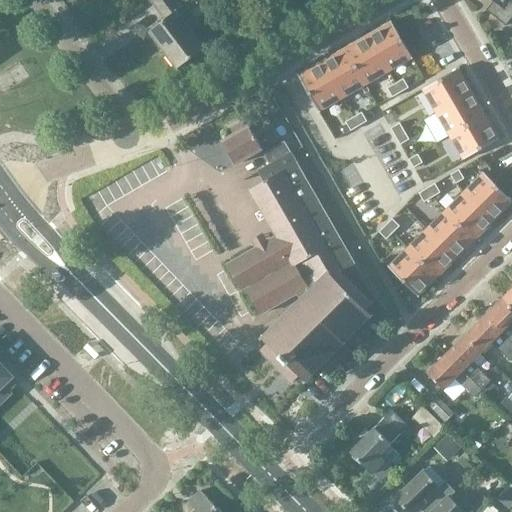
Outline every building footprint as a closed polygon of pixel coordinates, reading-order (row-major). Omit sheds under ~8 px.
[(197,30),(188,18),(174,0),(149,0),(164,19),(147,32),(176,69),(188,60),(192,65),(207,53),(193,34),(197,30)] [(508,0),(490,0),(493,2),(485,11),(505,27),(511,17),(511,2),(509,0),(508,0)] [(391,22),(367,35),(388,72),(412,58),(391,22)] [(367,35),(344,49),(365,85),(388,72),(367,35)] [(344,49),(321,62),(342,98),(365,85),(344,49)] [(321,62),(297,76),(318,112),(342,98),(321,62)] [(458,68),(421,89),(435,113),(471,92),(458,68)] [(403,79),(395,84),(400,93),(408,88),(403,79)] [(395,84),(386,88),(392,97),(400,93),(395,84)] [(435,113),(423,120),(436,144),(449,136),(485,115),(471,92),(435,113)] [(361,112),(353,117),(358,126),(366,121),(361,112)] [(485,115),(449,136),(462,160),(499,139),(485,115)] [(232,135),(222,141),(235,164),(261,149),(254,136),(270,126),(265,116),(247,126),(242,118),(227,127),(232,135)] [(353,117),(345,122),(350,131),(358,126),(353,117)] [(399,123),(390,128),(395,137),(404,131),(399,123)] [(404,131),(395,137),(400,145),(409,140),(404,131)] [(264,154),(263,155),(269,165),(291,152),(290,151),(285,142),(264,154)] [(251,250),(226,263),(241,289),(245,286),(260,313),(295,294),(301,300),(263,339),(266,343),(261,348),(259,350),(263,355),(280,371),(286,377),(291,382),(298,374),(304,379),(369,313),(364,309),(371,301),(351,281),(359,272),(360,271),(345,246),(291,152),(269,165),(256,172),(262,182),(249,189),(276,235),(251,250)] [(417,154),(408,160),(413,168),(422,163),(417,154)] [(458,170),(450,175),(455,184),(464,179),(458,170)] [(511,202),(483,173),(464,191),(493,221),(511,202)] [(434,184),(426,188),(432,197),(440,193),(434,184)] [(426,188),(418,193),(424,202),(432,197),(426,188)] [(464,191),(445,210),(474,240),(493,221),(464,191)] [(427,228),(426,229),(455,259),(457,258),(474,240),(445,210),(427,228)] [(392,219),(385,225),(392,233),(399,226),(392,219)] [(385,225),(378,232),(386,239),(392,233),(385,225)] [(426,229),(407,248),(436,278),(455,259),(426,229)] [(407,248),(388,267),(417,297),(436,278),(407,248)] [(511,307),(504,299),(485,318),(511,345),(511,307)] [(511,345),(485,318),(466,337),(482,354),(492,344),(509,361),(511,358),(511,345)] [(448,355),(481,389),(487,395),(495,387),(472,363),(482,354),(466,337),(448,355)] [(481,389),(448,355),(428,374),(444,391),(455,380),(463,388),(464,387),(473,396),(481,389)] [(453,413),(436,396),(428,404),(445,421),(453,413)] [(409,405),(400,417),(424,435),(433,423),(409,405)] [(365,437),(350,453),(353,456),(352,457),(361,466),(362,465),(371,474),(372,473),(381,482),(393,469),(388,464),(385,461),(395,451),(389,445),(407,427),(390,411),(369,433),(366,429),(366,428),(359,435),(359,436),(361,434),(365,437)] [(448,435),(434,449),(447,461),(460,448),(448,435)] [(414,511),(418,508),(421,511),(431,511),(448,496),(447,496),(452,491),(443,482),(438,486),(422,470),(416,477),(394,498),(396,500),(393,503),(393,507),(398,511),(414,511)] [(47,486),(20,510),(21,511),(46,511),(60,500),(47,486)] [(506,506),(511,499),(511,489),(507,486),(497,498),(506,506)] [(221,511),(199,489),(187,501),(195,509),(191,511),(221,511)] [(0,511),(19,511),(0,493),(0,511)] [(448,496),(431,511),(481,511),(489,503),(479,494),(471,502),(465,495),(455,504),(448,496)]
